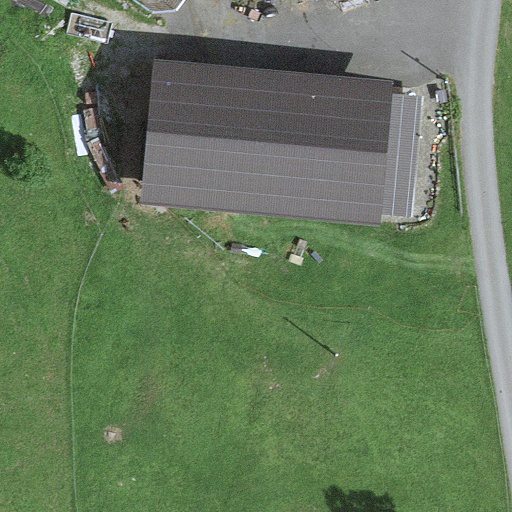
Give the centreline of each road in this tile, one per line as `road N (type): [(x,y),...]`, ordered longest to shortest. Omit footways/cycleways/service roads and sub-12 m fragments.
road 1 (residential): [(482,0),(478,149),(511,373)]
road 2 (track): [(477,61),(152,0)]
